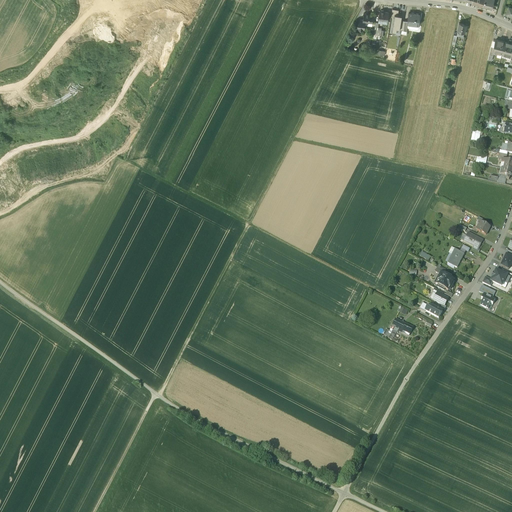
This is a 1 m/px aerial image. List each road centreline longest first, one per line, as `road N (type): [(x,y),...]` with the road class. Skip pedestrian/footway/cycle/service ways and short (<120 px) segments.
road 1 (track): [(158,396),(347,32)]
road 2 (track): [(344,493),(190,417),(0,282)]
road 3 (track): [(292,139),(511,187)]
road 4 (track): [(248,224),(416,312)]
road 5 (residential): [(511,205),(494,250),(421,360)]
road 6 (track): [(333,511),(421,360)]
road 7 (track): [(248,224),(121,158)]
road 8 (track): [(449,174),(385,297)]
road 9 (track): [(154,393),(93,511)]
road 10 (residential): [(511,27),(464,8),(389,0)]
